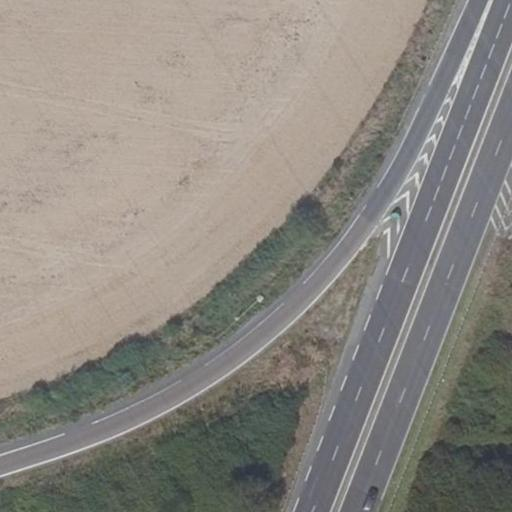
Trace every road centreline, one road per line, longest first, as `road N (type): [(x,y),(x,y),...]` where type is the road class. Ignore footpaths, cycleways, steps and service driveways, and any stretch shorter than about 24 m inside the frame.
road 1 (trunk): [(475,0),(349,235),(239,343),(102,425),(0,460)]
road 2 (primary): [(511,0),(312,511)]
road 3 (primary): [(354,511),(511,112)]
